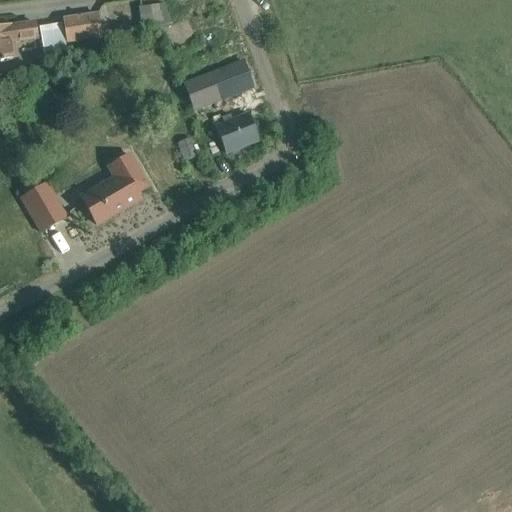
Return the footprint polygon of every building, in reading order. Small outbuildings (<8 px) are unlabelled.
[(164,4),(138,8),(142,35),(172,25),(164,4)] [(79,17),(64,19),(67,44),(100,40),(108,39),(106,26),(98,27),(96,15),(81,17),(81,15),(78,16),(79,17)] [(0,28),(0,67),(19,64),(17,49),(37,46),(34,23),(0,28)] [(238,55),(208,66),(216,90),(247,80),(238,55)] [(248,115),(215,129),(226,154),(258,141),(248,115)] [(189,139),(177,144),(186,166),(198,161),(189,139)] [(137,170),(129,156),(108,168),(114,179),(80,198),(97,226),(140,201),(136,194),(147,187),(137,170)] [(46,183),(20,199),(41,234),(66,219),(46,183)]
